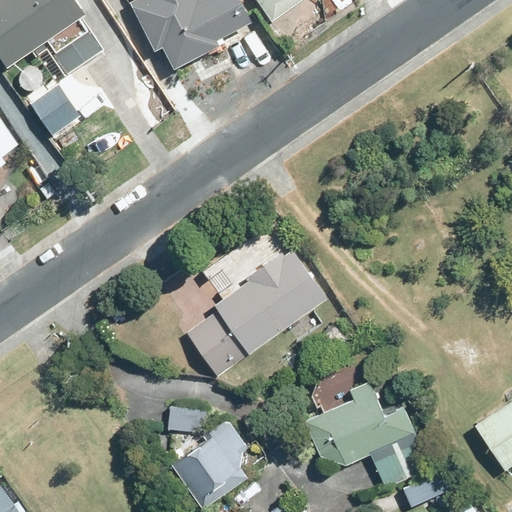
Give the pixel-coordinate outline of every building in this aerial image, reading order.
[(108,52),(87,21),(92,18),(78,0),(7,0),(0,5),(0,53),(14,74),(51,48),(71,78),(108,52)] [(147,0),(135,7),(161,57),(169,52),(181,74),(226,50),(223,44),(257,26),(243,0),(214,0),(206,5),(203,0),(147,0)] [(260,0),(277,23),(310,0),(260,0)] [(0,161),(21,145),(0,114),(0,161)] [(42,191),(50,201),(59,194),(52,184),(42,191)] [(332,302),(297,253),(289,259),(287,255),(249,282),(251,285),(219,309),(221,312),(190,334),(221,380),(268,347),(273,354),(287,344),(282,337),(332,302)] [(358,403),(309,424),(326,460),(350,469),(419,436),(407,410),(387,419),(373,385),(354,393),(358,403)] [(511,408),(479,430),(509,474),(511,472),(511,408)] [(173,409),(172,431),(206,434),(207,411),(173,409)] [(216,439),(175,467),(206,511),(252,481),(245,471),(247,455),(253,450),(234,423),(214,436),(216,439)] [(14,511),(0,491),(0,511),(14,511)]
